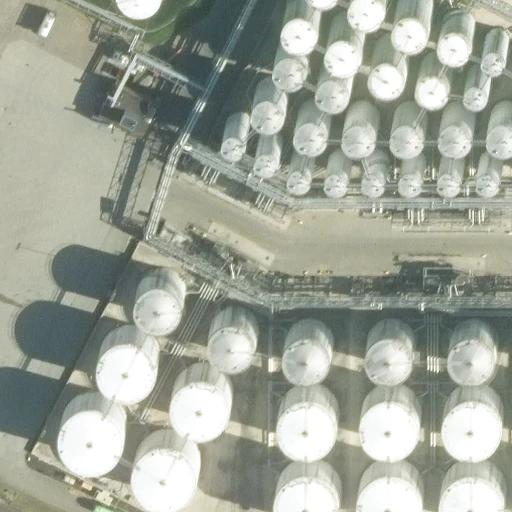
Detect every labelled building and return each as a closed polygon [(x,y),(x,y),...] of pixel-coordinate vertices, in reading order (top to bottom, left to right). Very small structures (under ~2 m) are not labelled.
[(320,9),(320,5),(320,2),(319,0),(284,0),(284,2),(284,5),(284,9),(285,13),(287,16),(290,19),(293,21),(296,23),(300,23),(304,23),(307,23),(311,21),(314,19),(317,16),(318,13),(320,9)] [(430,9),(430,5),(430,2),(429,0),(394,0),(394,1),(394,5),(394,9),(396,13),(397,16),(400,19),(403,21),(407,22),(410,23),(414,23),(418,22),(421,21),(424,19),(427,16),(429,13),(430,9)] [(364,32),(364,29),(364,25),(363,21),(361,18),(358,15),(355,13),(352,11),(348,10),(344,10),(340,11),(337,13),(334,15),(331,18),(329,21),(328,25),(328,28),(328,32),(329,36),(331,39),(334,42),(337,44),(340,46),(344,47),(348,47),(352,46),(355,44),(358,42),(361,39),(363,36),(364,32)] [(478,35),(478,32),(478,28),(477,24),(475,21),(472,18),(469,16),(466,14),(462,14),(458,14),(454,14),(451,16),(448,18),(445,21),(443,24),(442,28),(442,32),(442,35),(444,39),(445,42),(448,45),(451,47),(454,49),(458,50),(462,50),(466,49),(469,47),(472,45),(475,42),(477,39),(478,35)] [(510,44),(510,42),(510,39),(509,37),(508,35),(506,33),(504,31),(502,30),(500,30),(497,30),(495,30),(493,31),(491,33),(489,35),(488,37),(487,39),(487,41),(487,44),(488,46),(489,48),(491,50),(493,52),(495,53),(497,53),(500,53),(502,53),(504,52),(506,50),(508,48),(509,46),(510,44)] [(407,55),(407,51),(407,47),(405,44),(403,40),(401,37),(398,35),(394,34),(391,33),(387,33),(383,34),(380,35),(377,38),(374,40),(372,44),(371,47),(371,51),(371,55),(372,58),(374,62),(377,64),(380,67),(383,68),(387,69),(391,69),(394,68),(398,67),(401,64),(404,62),(405,58),(407,55)] [(311,57),(312,53),(312,50),(310,47),(309,45),(307,42),(304,40),(301,39),(298,38),(295,38),(292,39),(289,40),(287,42),(285,45),(283,47),(282,50),(282,53),(282,57),(283,60),(285,62),(287,65),(289,66),(292,68),(295,68),(298,68),(301,68),(304,66),(307,65),(309,62),(310,59),(311,57)] [(456,78),(456,74),(456,71),(454,67),(453,64),(450,61),(447,59),(443,57),(440,56),(436,56),(432,57),(429,59),(426,61),(423,64),(421,67),(420,70),(420,74),(420,78),(421,82),(423,85),(426,88),(429,90),(432,92),(436,92),(440,92),(443,92),(447,90),(450,88),(453,85),(454,82),(456,78)] [(353,78),(353,75),(353,72),(352,69),(350,66),(348,64),(346,62),(343,60),(340,60),(336,60),(333,60),(331,62),(328,64),(326,66),(324,69),(323,72),(323,75),(323,78),(324,81),(326,84),(328,86),(331,88),(333,89),(336,90),(340,90),(343,89),(346,88),(348,86),(350,84),(352,81),(353,78)] [(492,78),(492,76),(492,74),(491,71),(490,69),(488,67),(486,66),(484,65),(482,64),(479,64),(477,65),(475,66),(473,67),(471,69),(470,71),(469,74),(469,76),(469,78),(470,81),(471,83),(473,85),(475,86),(477,87),(479,88),(482,88),(484,87),(486,86),(488,85),(490,83),(491,81),(492,78)] [(287,97),(287,94),(287,91),(286,88),(284,85),(282,83),(279,81),(277,80),(273,79),(270,79),(267,80),(264,81),(262,83),(260,85),(258,88),(257,91),(257,94),(257,97),(258,100),(260,103),(262,105),(264,107),(267,109),(270,109),(273,109),(277,109),(279,107),(282,105),(284,103),(286,100),(287,97)] [(162,105),(117,83),(101,115),(146,138),(162,105)] [(330,120),(331,117),(331,114),(329,111),(328,108),(326,106),(323,104),(320,102),(317,102),(314,102),(311,102),(308,104),(306,106),(303,108),(302,111),(301,114),(301,117),(301,120),(302,123),(303,126),(306,128),(308,130),(311,131),(314,132),(317,132),(320,131),(323,130),(326,128),(328,126),(329,123),(330,120)] [(511,103),(509,103),(506,103),(503,104),(500,105),(498,107),(496,109),(494,112),(493,115),(493,118),(493,121),(494,124),(496,127),(498,129),(500,131),(503,132),(506,133),(509,133),(511,132),(511,103)] [(378,123),(378,119),(378,116),(377,113),(375,111),(373,108),(370,106),(368,105),(365,104),(361,105),(358,105),(355,106),(353,108),(351,111),(349,113),(348,116),(348,119),(348,123),(349,126),(351,128),(353,131),(355,132),(358,134),(361,134),(365,134),(368,134),(371,132),(373,131),(375,128),(377,126),(378,123)] [(426,122),(426,119),(426,116),(425,113),(423,110),(421,108),(419,106),(416,104),(413,104),(410,104),(406,104),(404,106),(401,108),(399,110),(397,113),(396,116),(396,119),(396,122),(397,125),(399,128),(401,130),(404,132),(406,133),(410,134),(413,134),(416,133),(419,132),(421,130),(423,128),(425,125),(426,122)] [(474,123),(474,119),(474,116),(473,113),(471,111),(469,108),(467,106),(464,105),(461,104),(458,105),(455,105),(452,106),(449,108),(447,111),(446,113),(445,116),(444,119),(445,123),(446,126),(447,128),(449,131),(452,133),(455,134),(458,134),(461,134),(464,134),(467,132),(469,131),(472,128),(473,126),(474,123)] [(249,128),(249,126),(249,123),(248,121),(247,119),(245,117),(244,116),(241,115),(239,114),(236,114),(234,115),(232,116),(230,117),(228,119),(227,121),(226,123),(226,126),(226,128),(227,131),(228,133),(230,134),(232,136),(234,137),(236,137),(239,137),(241,137),(244,136),(246,134),(247,133),(248,130),(249,128)] [(283,146),(283,143),(283,141),(282,138),(281,136),(279,134),(277,133),(275,132),(273,131),(270,132),(268,132),(266,133),(264,134),(262,136),(261,138),(260,141),(260,143),(260,146),(261,148),(262,150),(264,152),(266,153),(268,154),(270,155),(273,155),(275,154),(277,153),(279,152),(281,150),(282,148),(283,146)] [(316,163),(316,160),(316,158),(315,155),(314,153),(312,151),(310,150),(308,149),(306,148),(303,148),(301,149),(299,150),(297,151),(295,153),(294,155),(293,158),(293,160),(293,163),(294,165),(295,167),(297,169),(299,170),(301,171),(303,172),(306,172),(308,171),(310,170),(312,169),(314,167),(315,165),(316,163)] [(352,165),(353,162),(353,160),(352,157),(350,155),(349,153),(347,152),(345,151),(342,150),(340,150),(337,151),(335,152),(333,153),(331,155),(330,157),(329,160),(329,162),(329,165),(330,167),(331,169),(333,171),(335,172),(337,173),(340,174),(342,174),(345,173),(347,172),(349,171),(351,169),(352,167),(352,165)] [(428,164),(428,162),(428,160),(427,157),(426,155),(424,153),(422,152),(420,151),(418,150),(415,150),(413,151),(410,152),(408,153),(407,155),(406,157),(405,159),(405,162),(405,164),(406,167),(407,169),(408,171),(410,172),(413,173),(415,174),(417,174),(420,173),(422,172),(424,171),(426,169),(427,167),(428,164)] [(505,164),(505,162),(505,160),(504,157),(503,155),(501,153),(499,152),(497,151),(495,150),(492,150),(490,151),(488,152),(486,153),(484,155),(483,157),(482,159),(482,162),(482,164),(483,167),(484,169),(486,171),(488,172),(490,173),(492,174),(495,174),(497,173),(499,172),(501,171),(503,169),(504,167),(505,164)] [(390,165),(390,162),(390,160),(389,158),(388,156),(386,154),(384,152),(382,151),(380,151),(377,151),(375,151),(373,152),(371,154),(369,156),(368,158),(367,160),(367,162),(367,165),(368,167),(369,169),(371,171),(373,173),(375,174),(377,174),(380,174),(382,174),(384,173),(386,171),(388,169),(389,167),(390,165)] [(466,165),(466,162),(466,160),(465,157),(464,155),(462,154),(460,152),(458,151),(456,151),(453,151),(451,151),(449,152),(447,154),(445,155),(444,157),(443,160),(443,162),(443,165),(444,167),(445,169),(447,171),(449,172),(451,173),(453,174),(456,174),(458,173),(460,172),(462,171),(464,169),(465,167),(466,165)] [(157,270),(148,273),(140,278),(135,285),(132,294),(132,302),(136,310),(143,318),(154,324),(161,323),(169,322),(178,315),(183,307),(185,297),(183,287),(181,283),(174,276),(166,272),(157,270)] [(232,305),(223,307),(215,313),(209,320),(206,329),(207,338),(210,347),(218,355),(230,360),(236,360),(244,358),(254,351),(259,343),(261,332),(259,323),(257,318),(250,311),(242,306),(232,305)] [(305,317),(296,319),(289,324),(284,331),(281,340),(281,348),(285,356),(292,364),(303,369),(316,368),(326,360),(330,353),(332,343),(330,334),(328,329),(322,322),(314,318),(305,317)] [(472,318),(463,320),(456,325),(451,332),(449,341),(449,349),(453,356),(460,363),(471,367),(476,367),(482,366),(491,360),(496,353),(498,344),(497,335),(495,330),(489,323),(481,319),(472,318)] [(369,352),(374,360),(383,365),(393,366),(403,363),(410,357),(414,347),(414,337),(411,329),(405,323),(397,319),(389,319),(381,321),(374,326),(369,333),(367,343),(369,352)] [(127,327),(117,329),(108,335),(101,344),(98,354),(99,365),(103,374),(110,382),(120,387),(131,388),(141,386),(150,380),(157,372),(160,361),(159,351),(155,341),(147,333),(138,328),(127,327)] [(198,361),(187,364),(178,370),(171,379),(168,390),(168,400),(172,410),(181,420),(191,424),(202,428),(215,422),(224,415),(230,406),(232,393),(230,382),(227,376),(219,368),(209,363),(198,361)] [(389,381),(378,384),(369,390),(362,398),(359,409),(359,419),(363,429),(372,438),(382,443),(390,445),(405,440),(414,434),(420,424),(422,412),(420,402),(417,395),(409,387),(400,382),(389,381)] [(306,382),(296,385),(288,390),(281,399),(278,408),(279,417),(282,427),(291,436),(301,441),(310,441),(321,438),(330,431),(335,423),(337,411),(335,401),(332,396),(325,388),(316,384),(306,382)] [(459,440),(470,444),(483,443),(494,437),(502,427),(505,414),(503,401),(496,391),(485,385),(474,382),(462,385),(452,392),(445,402),(443,413),(445,424),(451,433),(459,440)] [(88,401),(77,404),(68,410),(62,418),(59,429),(59,440),(64,450),(71,457),(81,462),(92,464),(102,461),(111,455),(118,446),(121,436),(120,425),(116,415),(108,407),(99,402),(88,401)] [(160,429),(148,432),(138,438),(130,448),(126,460),(127,472),(132,484),(140,493),(151,499),(164,500),(176,497),(186,491),(194,481),(197,469),(197,456),(192,445),(183,436),(172,430),(160,429)] [(389,457),(378,460),(368,467),(360,476),(357,488),(357,498),(362,509),(364,511),(418,511),(423,504),(425,491),(423,480),(420,473),(412,464),(401,459),(389,457)] [(306,458),(296,460),(287,466),(280,475),(277,485),(278,494),(281,504),(288,511),(326,511),(330,509),(336,500),(338,488),(336,478),(333,472),(326,464),(317,459),(306,458)] [(441,501),(444,507),(446,511),(499,511),(503,508),(506,501),(507,494),(507,488),(505,481),(503,475),(500,470),(495,465),(489,461),(483,459),(476,458),(470,458),(463,459),(457,462),(452,465),(447,470),(444,475),(441,482),(440,487),(440,495),(441,501)]
